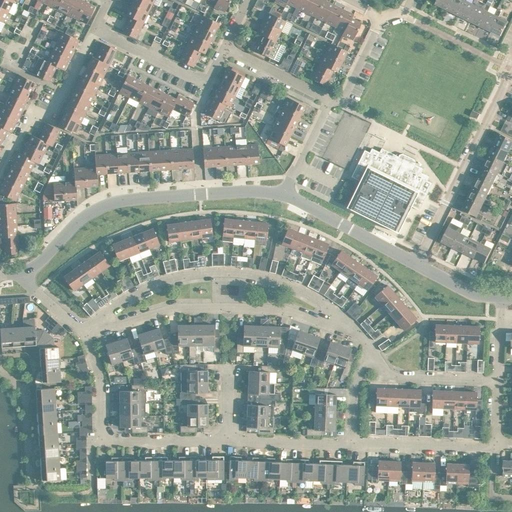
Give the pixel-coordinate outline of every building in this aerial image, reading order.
[(0,0),(0,7),(9,12),(13,2),(8,0),(0,0)] [(50,0),(48,4),(58,9),(62,0),(50,0)] [(62,0),(58,9),(67,14),(74,0),(62,0)] [(74,0),(67,14),(77,19),(85,2),(82,0),(74,0)] [(146,0),(133,0),(131,5),(149,13),(153,3),(146,0)] [(218,0),(217,3),(216,3),(214,7),(225,12),(231,0),(218,0)] [(299,0),(296,7),(306,12),(311,0),(299,0)] [(311,0),(306,12),(316,17),(323,0),(311,0)] [(323,0),(316,17),(325,22),(334,5),(324,0),(323,0)] [(437,0),(435,4),(446,9),(451,0),(437,0)] [(451,0),(446,9),(457,15),(464,0),(451,0)] [(464,0),(457,15),(468,20),(475,5),(473,4),(466,1),(466,0),(464,0)] [(468,20),(479,25),(486,11),(483,9),(477,6),(480,1),(479,1),(477,0),(474,0),(473,4),(475,5),(468,20)] [(85,2),(77,19),(87,24),(96,7),(85,2)] [(479,25),(490,30),(497,16),(494,15),(488,12),(491,6),(486,4),(483,9),(486,11),(479,25)] [(126,15),(130,17),(130,16),(144,23),(149,13),(131,5),(126,15)] [(325,22),(335,26),(343,9),(334,5),(325,22)] [(0,7),(0,20),(4,22),(9,12),(0,7)] [(335,26),(344,31),(345,31),(351,18),(352,18),(354,14),(343,9),(335,26)] [(497,16),(490,30),(501,36),(508,21),(499,17),(501,12),(497,9),(494,15),(497,16)] [(269,13),(264,23),(281,31),(286,21),(273,15),(269,13)] [(197,25),(215,34),(220,23),(216,21),(202,15),(197,25)] [(130,16),(130,17),(123,32),(136,39),(144,23),(130,16)] [(345,31),(344,31),(342,35),(353,40),(362,23),(352,18),(351,18),(345,31)] [(259,33),(263,35),(276,41),(281,31),(264,23),(259,33)] [(197,25),(193,35),(210,43),(215,34),(197,25)] [(62,31),(57,42),(74,50),(79,40),(73,37),(69,35),(65,33),(62,31)] [(17,41),(24,44),(27,39),(20,35),(17,41)] [(193,35),(188,45),(201,51),(201,52),(205,54),(210,43),(193,35)] [(263,35),(255,50),(269,57),(276,41),(263,35)] [(57,42),(52,51),(69,60),(74,50),(57,42)] [(104,43),(96,58),(96,59),(109,66),(117,50),(104,43)] [(330,43),(325,53),(343,62),(348,51),(344,50),(330,43)] [(201,51),(188,45),(180,60),(194,67),(201,52),(201,51)] [(52,51),(48,61),(47,61),(57,66),(64,70),(69,60),(52,51)] [(325,53),(321,63),(334,70),(338,72),(343,62),(325,53)] [(92,57),(87,67),(104,75),(109,66),(96,59),(96,58),(92,57)] [(26,59),(23,65),(30,68),(32,62),(26,59)] [(47,61),(48,61),(44,59),(36,75),(49,82),(57,66),(47,61)] [(334,70),(321,63),(313,79),(326,85),(334,70)] [(87,67),(83,76),(100,85),(104,75),(87,67)] [(228,68),(223,78),(240,87),(245,76),(228,68)] [(19,74),(14,85),(31,93),(36,83),(19,74)] [(119,92),(130,97),(138,80),(128,75),(119,92)] [(83,76),(78,86),(95,95),(100,85),(83,76)] [(223,78),(218,88),(235,96),(240,87),(223,78)] [(130,97),(139,102),(148,85),(138,80),(130,97)] [(14,85),(9,94),(26,103),(31,93),(14,85)] [(139,102),(149,107),(157,90),(148,85),(139,102)] [(78,86),(73,96),(90,104),(95,95),(78,86)] [(218,88),(213,98),(227,104),(226,105),(230,106),(235,96),(218,88)] [(149,107),(159,112),(167,94),(157,90),(149,107)] [(262,91),(260,96),(266,100),(269,95),(262,91)] [(9,94),(4,104),(21,112),(26,103),(9,94)] [(167,94),(159,112),(169,117),(173,109),(172,109),(177,99),(176,99),(167,94)] [(178,95),(176,99),(177,99),(172,109),(173,109),(188,116),(195,103),(178,95)] [(73,96),(68,105),(85,114),(90,104),(73,96)] [(288,97),(283,108),(300,116),(305,106),(288,97)] [(227,104),(213,98),(206,113),(219,120),(225,109),(226,105),(227,104)] [(4,104),(0,112),(0,113),(17,122),(21,112),(4,104)] [(68,105),(63,115),(81,124),(85,114),(68,105)] [(283,108),(278,117),(295,126),(300,116),(283,108)] [(225,109),(219,120),(224,122),(227,122),(232,112),(225,109)] [(470,115),(477,119),(480,114),(473,110),(470,115)] [(0,113),(0,125),(8,130),(12,132),(17,122),(0,113)] [(81,124),(63,115),(58,125),(75,134),(81,124)] [(278,117),(273,127),(291,135),(295,126),(278,117)] [(502,130),(501,131),(508,134),(511,124),(506,121),(502,130)] [(47,123),(39,138),(39,139),(49,144),(48,144),(52,146),(60,130),(47,123)] [(8,130),(0,125),(0,145),(0,146),(8,130)] [(291,135),(273,127),(268,137),(282,144),(279,149),(283,151),(291,135)] [(511,139),(500,133),(494,144),(509,151),(511,144),(511,139)] [(32,135),(27,145),(44,153),(48,144),(49,144),(39,139),(39,138),(32,135)] [(258,144),(247,145),(248,164),(266,163),(266,158),(259,159),(258,144)] [(494,144),(489,155),(503,162),(509,151),(494,144)] [(27,145),(22,154),(22,155),(35,161),(35,162),(39,164),(44,153),(27,145)] [(247,145),(236,146),(237,165),(248,164),(247,145)] [(225,146),(214,147),(216,166),(226,165),(225,146)] [(236,146),(225,146),(226,165),(237,165),(236,146)] [(216,166),(214,147),(203,148),(204,167),(216,166)] [(193,148),(182,149),(183,168),(194,167),(193,148)] [(416,163),(415,160),(402,153),(399,155),(398,156),(382,148),(380,152),(372,148),(370,152),(365,150),(351,177),(360,181),(347,207),(398,233),(411,206),(419,210),(432,183),(427,181),(429,177),(422,173),(424,169),(415,165),(416,163)] [(182,149),(171,150),(172,169),(183,168),(182,149)] [(171,150),(160,151),(161,170),(172,169),(171,150)] [(149,151),(138,152),(140,171),(150,170),(149,151)] [(160,151),(149,151),(150,170),(161,170),(160,151)] [(19,152),(13,162),(31,171),(35,162),(35,161),(22,155),(22,154),(19,152)] [(138,152),(128,153),(129,172),(140,171),(138,152)] [(117,153),(106,154),(107,173),(118,172),(117,153)] [(128,153),(117,153),(118,172),(129,172),(128,153)] [(95,155),(96,167),(97,174),(107,173),(106,154),(95,155)] [(489,155),(484,166),(498,173),(503,162),(489,155)] [(13,162),(9,172),(26,181),(31,171),(13,162)] [(484,166),(478,177),(493,184),(498,173),(484,166)] [(96,167),(85,168),(87,187),(98,186),(97,174),(96,167)] [(74,168),(75,180),(76,187),(87,187),(85,168),(74,168)] [(9,172),(4,182),(21,190),(26,181),(9,172)] [(478,177),(473,187),(488,195),(493,184),(478,177)] [(75,180),(65,181),(66,200),(77,199),(76,187),(75,180)] [(66,200),(65,181),(53,182),(54,194),(50,195),(50,201),(66,200)] [(4,182),(0,189),(0,198),(3,199),(5,195),(16,201),(21,190),(4,182)] [(473,187),(468,198),(482,205),(488,195),(473,187)] [(0,198),(0,215),(16,214),(16,203),(3,204),(3,199),(0,198)] [(482,205),(468,198),(462,209),(477,216),(476,218),(481,221),(483,216),(478,214),(482,205)] [(0,215),(0,226),(17,225),(16,214),(0,215)] [(223,236),(234,237),(236,220),(225,218),(223,236)] [(210,219),(199,220),(202,237),(213,236),(210,219)] [(199,220),(189,221),(191,239),(202,237),(199,220)] [(234,237),(245,238),(246,221),(236,220),(234,237)] [(189,221),(178,223),(180,240),(191,239),(189,221)] [(245,238),(255,239),(257,222),(246,221),(245,238)] [(257,222),(255,239),(266,240),(268,223),(257,222)] [(180,240),(178,223),(167,224),(169,242),(180,240)] [(0,237),(3,237),(18,236),(17,225),(0,226),(0,237)] [(441,241),(452,247),(459,232),(448,227),(441,241)] [(153,228),(143,232),(149,248),(160,244),(153,228)] [(282,244),(292,248),(298,232),(288,228),(282,244)] [(143,232),(133,236),(139,252),(149,248),(143,232)] [(292,248),(302,252),(309,236),(298,232),(292,248)] [(452,247),(463,252),(470,238),(459,232),(452,247)] [(3,237),(4,254),(19,253),(18,236),(3,237)] [(133,236),(123,240),(129,256),(139,252),(133,236)] [(302,252),(312,256),(319,240),(309,236),(302,252)] [(463,252),(474,257),(481,243),(470,238),(463,252)] [(129,256),(123,240),(112,244),(119,260),(129,256)] [(319,240),(312,256),(323,260),(329,244),(319,240)] [(481,243),(474,257),(485,263),(492,248),(481,243)] [(292,248),(290,254),(300,258),(301,256),(302,252),(292,248)] [(331,265),(341,271),(351,257),(341,250),(331,265)] [(100,251),(91,257),(101,272),(110,265),(100,251)] [(91,257),(82,264),(92,278),(101,272),(91,257)] [(259,269),(265,271),(268,258),(262,257),(259,269)] [(341,271),(349,277),(359,263),(351,257),(341,271)] [(175,258),(169,260),(172,272),(178,270),(175,259),(175,258)] [(169,260),(163,261),(166,273),(172,272),(169,260)] [(269,272),(275,273),(278,261),(272,260),(269,272)] [(349,277),(358,284),(368,269),(359,263),(349,277)] [(82,264),(73,270),(83,284),(92,278),(82,264)] [(156,266),(150,268),(152,272),(154,278),(160,275),(156,266)] [(288,277),(290,271),(291,269),(285,266),(282,275),(288,278),(288,277)] [(368,269),(358,284),(367,290),(377,276),(368,269)] [(83,284),(73,270),(64,276),(74,291),(83,284)] [(142,272),(136,274),(140,283),(146,281),(143,275),(142,272)] [(299,272),(298,275),(296,281),(302,283),(305,274),(299,272)] [(128,275),(123,278),(129,289),(134,286),(128,276),(128,275)] [(314,275),(308,286),(313,289),(319,278),(314,275)] [(123,278),(117,281),(123,292),(128,290),(129,289),(123,278)] [(319,278),(313,289),(318,292),(324,281),(319,278)] [(375,297),(382,305),(395,294),(388,285),(375,297)] [(112,287),(107,291),(109,294),(112,299),(118,295),(112,287)] [(330,287),(324,295),(329,298),(333,293),(335,290),(330,287)] [(382,305),(389,313),(402,302),(395,294),(382,305)] [(340,298),(336,303),(342,307),(347,299),(342,295),(340,298)] [(105,304),(101,299),(99,296),(94,300),(100,308),(105,304)] [(94,300),(93,298),(88,303),(95,312),(100,308),(94,300)] [(355,302),(346,311),(351,315),(359,306),(355,302)] [(389,313),(396,321),(409,310),(402,302),(389,313)] [(82,307),(91,316),(95,312),(88,303),(87,303),(82,307)] [(359,306),(351,315),(355,320),(364,310),(359,306)] [(409,310),(396,321),(404,330),(417,318),(409,310)] [(45,320),(49,324),(54,319),(50,315),(45,320)] [(364,329),(369,325),(372,323),(368,318),(360,325),(364,329)] [(446,342),(447,325),(436,324),(435,332),(430,331),(429,347),(435,348),(436,342),(446,342)] [(178,337),(170,337),(173,353),(179,353),(179,345),(189,345),(189,325),(178,325),(178,337)] [(189,325),(189,345),(189,357),(196,357),(196,345),(203,345),(203,325),(189,325)] [(214,325),(203,325),(203,345),(214,345),(214,352),(220,352),(220,337),(214,337),(214,325)] [(244,346),(254,346),(255,326),(244,325),(244,337),(238,337),(237,352),(244,353),(244,346)] [(458,325),(447,325),(446,342),(457,343),(458,325)] [(468,326),(458,325),(457,343),(468,343),(468,326)] [(36,345),(38,346),(49,334),(44,330),(35,331),(35,326),(23,327),(25,346),(36,345)] [(254,346),(268,347),(269,326),(255,326),(254,346)] [(278,354),(284,354),(287,339),(280,339),(280,327),(269,326),(268,347),(269,347),(279,347),(278,353),(278,354)] [(479,326),(468,326),(468,343),(479,344),(479,326)] [(13,346),(25,346),(23,327),(12,328),(13,346)] [(59,332),(63,335),(67,331),(63,327),(59,332)] [(2,347),(13,346),(12,328),(0,328),(2,347)] [(159,328),(149,331),(155,351),(165,348),(167,354),(173,353),(170,337),(163,339),(159,328)] [(293,350),(303,353),(309,334),(299,330),(295,342),(287,339),(284,354),(290,356),(293,350)] [(378,330),(376,332),(371,336),(375,341),(382,334),(378,330)] [(141,346),(136,348),(141,363),(147,361),(145,354),(155,351),(149,331),(138,335),(141,346)] [(40,348),(40,359),(59,358),(58,346),(54,347),(53,338),(49,334),(38,346),(40,348)] [(310,363),(316,365),(321,351),(316,349),(320,337),(309,334),(303,353),(313,357),(310,363)] [(127,338),(116,341),(123,361),(133,357),(135,364),(141,363),(136,348),(131,349),(127,338)] [(378,346),(382,351),(392,344),(389,339),(378,346)] [(123,361),(116,341),(106,344),(109,356),(104,358),(108,373),(115,371),(113,364),(123,361)] [(324,361),(334,364),(341,345),(330,341),(327,353),(321,351),(316,365),(322,368),(324,361)] [(341,345),(334,364),(344,368),(342,374),(347,376),(348,377),(353,362),(348,360),(352,348),(341,345)] [(40,359),(41,371),(60,370),(59,358),(40,359)] [(181,371),(181,382),(208,381),(208,370),(196,370),(195,364),(180,364),(180,371),(181,371)] [(249,371),(249,382),(269,383),(269,372),(277,373),(277,366),(272,366),(268,365),(261,365),(261,371),(249,371)] [(167,367),(161,370),(163,376),(169,374),(167,367)] [(60,370),(41,371),(42,382),(61,381),(60,370)] [(180,392),(180,398),(196,398),(196,393),(208,392),(208,381),(181,382),(181,392),(180,392)] [(260,394),(260,399),(276,400),(276,394),(269,393),(269,383),(249,382),(248,393),(260,394)] [(120,402),(140,402),(148,402),(147,384),(132,385),(132,391),(120,391),(120,402)] [(316,394),(315,405),(336,406),(336,394),(324,394),(324,388),(309,387),(309,390),(308,394),(316,394)] [(36,389),(36,401),(55,399),(54,388),(36,389)] [(377,388),(376,412),(387,413),(388,388),(377,388)] [(388,388),(387,413),(398,413),(398,406),(399,389),(388,388)] [(399,389),(398,406),(409,407),(410,389),(399,389)] [(409,407),(409,412),(417,412),(417,414),(424,414),(424,403),(420,403),(421,390),(410,389),(409,407)] [(432,408),(443,408),(444,391),(433,390),(432,408)] [(443,408),(454,409),(455,391),(444,391),(443,408)] [(454,409),(465,409),(465,392),(455,391),(454,409)] [(465,392),(465,409),(476,410),(476,399),(477,392),(465,392)] [(187,405),(188,415),(208,415),(208,404),(196,404),(196,398),(180,398),(180,405),(187,405)] [(36,401),(37,412),(56,411),(55,399),(36,401)] [(248,404),(247,415),(273,417),(274,406),(275,406),(276,400),(260,399),(260,405),(248,404)] [(120,402),(120,416),(140,415),(140,402),(120,402)] [(315,405),(315,418),(335,419),(336,406),(315,405)] [(37,412),(38,423),(57,422),(56,411),(37,412)] [(140,415),(120,416),(120,427),(132,427),(132,433),(148,433),(148,426),(141,426),(140,415)] [(208,415),(188,415),(188,426),(181,426),(181,432),(196,432),(196,426),(208,426),(208,415)] [(273,417),(247,415),(247,427),(259,427),(259,433),(274,434),(274,427),(273,427),(273,417)] [(335,419),(315,418),(314,429),(307,429),(307,435),(322,436),(323,430),(335,430),(335,419)] [(38,423),(39,435),(57,434),(57,422),(38,423)] [(475,439),(475,426),(464,426),(464,429),(464,438),(475,439)] [(39,435),(39,446),(58,445),(57,434),(39,435)] [(39,446),(40,458),(59,456),(58,445),(39,446)] [(503,476),(511,476),(511,452),(511,453),(511,461),(504,460),(503,476)] [(40,458),(41,469),(60,468),(59,456),(40,458)] [(184,460),(173,460),(173,477),(181,477),(181,480),(186,480),(190,479),(190,456),(184,456),(184,460)] [(196,456),(190,456),(190,479),(199,479),(199,477),(207,477),(207,460),(196,460),(196,456)] [(217,460),(207,460),(207,477),(215,477),(215,479),(224,479),(224,456),(217,456),(217,460)] [(238,477),(246,478),(247,460),(236,460),(236,456),(230,456),(229,479),(238,480),(238,477)] [(123,480),(123,457),(116,457),(116,461),(106,461),(106,471),(100,471),(100,478),(114,478),(114,480),(123,480)] [(129,457),(123,457),(123,480),(132,480),(132,478),(140,478),(140,460),(129,460),(129,457)] [(150,460),(140,460),(140,478),(148,477),(148,480),(154,480),(157,480),(156,457),(150,457),(150,460)] [(163,457),(156,457),(157,480),(159,480),(165,480),(165,477),(173,477),(173,460),(163,460),(163,457)] [(254,480),(263,481),(264,457),(257,457),(257,461),(247,460),(246,478),(254,478),(254,480)] [(272,479),(280,479),(280,462),(270,461),(270,458),(264,457),(263,481),(272,481),(272,479)] [(293,482),(296,482),(297,459),(291,459),(291,462),(280,462),(280,479),(288,479),(287,482),(293,482)] [(305,480),(313,480),(314,463),(303,463),(304,459),(297,459),(296,482),(305,482),(305,480)] [(327,483),(330,483),(331,460),(325,460),(324,464),(314,463),(313,480),(321,481),(321,483),(327,483)] [(339,481),(347,482),(347,465),(337,464),(337,461),(331,460),(330,483),(339,484),(339,481)] [(378,480),(389,481),(390,461),(378,460),(378,470),(372,470),(372,471),(371,480),(371,482),(378,483),(378,480)] [(347,465),(347,482),(355,482),(354,484),(364,485),(365,462),(358,461),(358,465),(347,465)] [(399,484),(406,484),(406,471),(400,471),(401,461),(390,461),(389,481),(399,481),(399,484)] [(412,489),(423,489),(424,462),(413,462),(412,471),(406,471),(406,484),(412,484),(412,489)] [(424,462),(423,489),(433,490),(433,485),(434,485),(440,485),(440,473),(435,472),(435,463),(424,462)] [(446,473),(440,473),(440,485),(446,486),(446,483),(457,484),(458,464),(447,463),(446,473)] [(469,464),(458,464),(457,484),(468,484),(467,486),(479,487),(479,474),(469,474),(469,464)] [(60,468),(41,469),(42,481),(60,479),(60,468)]
